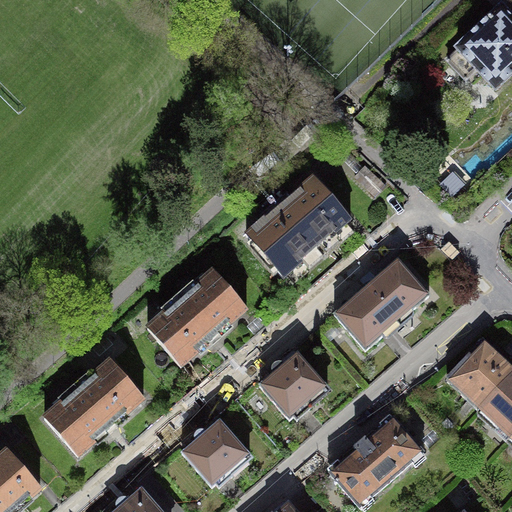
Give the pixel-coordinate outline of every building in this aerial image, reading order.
[(458,51),(447,62),(466,82),(477,71),(496,91),(511,75),(511,0),(487,0),(498,11),(457,50),(458,51)] [(365,167),(355,178),(376,198),(381,192),(386,187),(365,167)] [(292,196),(246,237),(283,280),(351,222),(313,179),(292,196)] [(361,293),(334,317),(365,353),(394,328),(392,325),(398,319),(401,322),(429,297),(398,261),(370,285),(369,284),(365,288),(360,292),(361,293)] [(148,330),(181,368),(213,340),(246,311),(213,273),(148,330)] [(447,383),(478,412),(511,375),(511,367),(510,366),(485,342),(470,358),(468,356),(446,379),(448,381),(447,383)] [(279,366),(261,382),(291,416),(328,384),(297,350),(279,366)] [(45,420),(78,458),(110,429),(143,401),(110,363),(45,420)] [(511,375),(478,412),(479,413),(482,409),(511,436),(511,375)] [(363,444),(332,471),(362,505),(424,451),(394,417),(363,444)] [(200,434),(181,451),(210,486),(249,453),(220,418),(200,434)] [(0,451),(0,511),(15,511),(42,489),(23,468),(5,447),(0,451)] [(122,503),(111,511),(163,511),(141,487),(122,503)] [(275,511),(300,511),(289,500),(275,511)]
